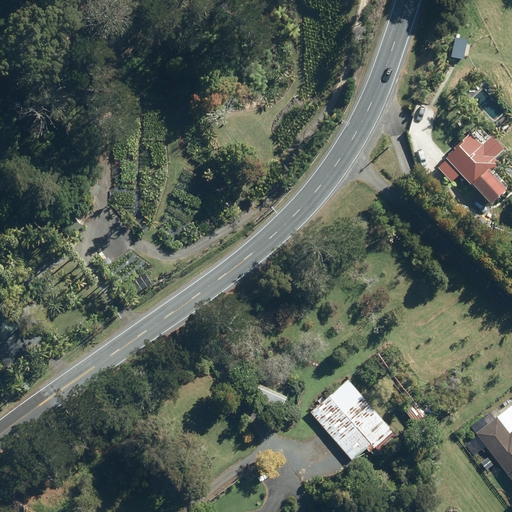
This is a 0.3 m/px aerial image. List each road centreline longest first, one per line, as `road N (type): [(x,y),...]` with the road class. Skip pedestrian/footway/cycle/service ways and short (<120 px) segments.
road 1 (tertiary): [(0,437),(255,250),(306,201),(373,97),(407,0)]
road 2 (unknown): [(345,150),(393,203),(511,304)]
